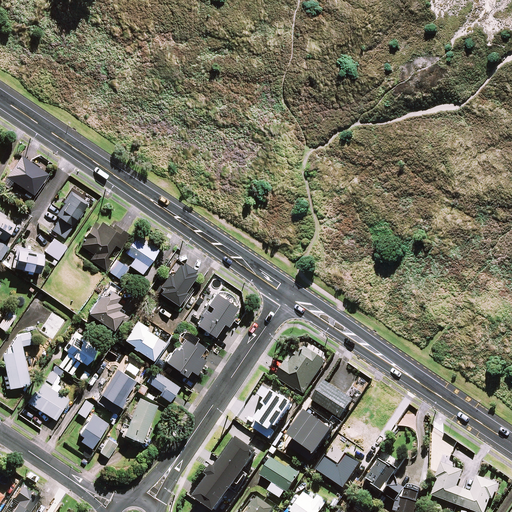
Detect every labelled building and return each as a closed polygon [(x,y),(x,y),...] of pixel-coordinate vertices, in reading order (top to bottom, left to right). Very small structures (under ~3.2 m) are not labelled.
[(48,173),(21,155),(7,176),(34,194),(48,173)] [(84,191),(82,194),(75,189),(71,187),(62,201),(64,202),(56,214),(60,216),(52,229),(64,237),(85,206),(88,202),(91,204),(95,199),(84,191)] [(5,215),(0,211),(0,237),(4,240),(15,223),(4,217),(5,215)] [(112,227),(103,221),(97,229),(92,226),(80,245),(94,253),(91,259),(104,268),(110,258),(106,256),(114,243),(121,248),(130,234),(114,224),(112,227)] [(159,249),(137,234),(125,251),(134,258),(130,265),(142,273),(159,249)] [(66,246),(54,238),(46,251),(58,259),(66,246)] [(9,247),(0,241),(0,259),(1,260),(9,247)] [(15,267),(24,268),(23,273),(34,275),(35,270),(40,271),(43,253),(29,251),(30,249),(18,247),(15,267)] [(128,267),(117,260),(109,271),(121,278),(128,267)] [(168,272),(159,286),(162,287),(159,291),(178,303),(180,300),(183,303),(196,283),(190,280),(197,270),(182,260),(172,274),(168,272)] [(123,289),(110,280),(88,311),(118,331),(128,316),(118,308),(121,304),(115,300),(123,289)] [(237,305),(238,305),(237,303),(237,301),(236,299),(235,297),(233,295),(232,294),(230,293),(228,292),(227,291),(225,290),(223,290),(221,290),(218,290),(216,290),(215,291),(215,290),(195,322),(214,334),(222,321),(226,323),(237,305)] [(202,293),(194,302),(199,306),(206,296),(202,293)] [(8,310),(0,321),(0,326),(5,330),(16,315),(8,310)] [(65,321),(53,312),(40,330),(52,339),(65,321)] [(147,326),(137,320),(125,339),(134,344),(133,346),(153,359),(164,340),(157,335),(160,329),(150,323),(147,326)] [(64,348),(67,351),(65,354),(73,360),(76,357),(86,364),(97,348),(83,338),(89,331),(80,325),(75,332),(64,348)] [(197,337),(186,329),(185,329),(184,329),(183,329),(182,330),(181,330),(180,331),(179,332),(178,333),(178,334),(177,336),(177,337),(178,338),(178,339),(178,340),(179,341),(176,346),(174,345),(165,358),(191,378),(205,358),(200,354),(206,347),(196,339),(197,337)] [(32,343),(30,332),(16,335),(11,343),(13,351),(3,353),(7,375),(4,376),(6,388),(30,383),(22,345),(32,343)] [(327,361),(307,347),(301,355),(297,352),(289,364),(286,362),(276,377),(303,395),(327,361)] [(136,381),(115,369),(96,401),(116,413),(136,381)] [(179,386),(154,369),(146,380),(161,390),(159,393),(169,400),(179,386)] [(57,375),(57,373),(51,370),(46,379),(56,384),(60,377),(57,375)] [(45,380),(44,382),(43,382),(36,392),(34,391),(27,401),(29,402),(56,418),(69,398),(50,386),(51,384),(45,380)] [(353,400),(325,381),(313,400),(341,418),(353,400)] [(260,396),(266,399),(262,404),(265,406),(252,427),(270,438),(292,403),(265,387),(260,396)] [(139,397),(127,424),(123,422),(120,429),(122,430),(120,434),(141,443),(142,441),(144,442),(151,427),(148,426),(157,404),(139,397)] [(93,404),(86,399),(78,412),(85,417),(93,404)] [(333,430),(307,411),(289,436),(315,454),(333,430)] [(108,423),(93,413),(80,433),(84,436),(81,441),(92,448),(108,423)] [(379,432),(372,427),(368,433),(375,438),(379,432)] [(365,442),(355,435),(353,438),(350,436),(341,449),(332,443),(327,451),(334,456),(336,453),(343,457),(346,453),(363,465),(373,450),(364,444),(365,442)] [(257,451),(238,438),(217,468),(213,465),(207,475),(193,496),(216,511),(257,451)] [(116,444),(109,439),(100,451),(108,456),(116,444)] [(285,491),(287,492),(299,474),(272,457),(261,475),(273,483),(268,490),(281,498),(285,491)] [(407,488),(398,484),(392,479),(399,470),(383,458),(367,479),(397,503),(395,511),(416,511),(419,504),(417,503),(422,489),(409,484),(407,488)] [(467,473),(441,463),(436,478),(438,479),(432,495),(476,511),(484,511),(490,498),(493,499),(498,484),(477,476),(471,492),(461,489),(467,473)] [(8,511),(28,511),(38,497),(21,485),(11,499),(16,502),(8,511)] [(291,511),(319,511),(327,502),(319,496),(315,500),(305,493),(291,511)] [(272,511),(275,509),(258,497),(247,511),(272,511)]
